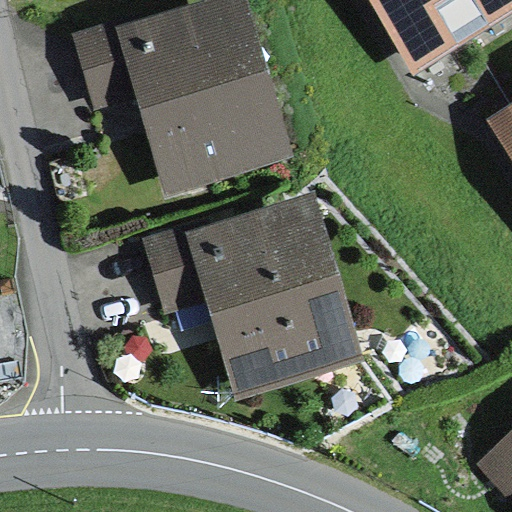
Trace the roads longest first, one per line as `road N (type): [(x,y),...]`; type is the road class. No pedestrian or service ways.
road 1 (residential): [(0,48),(76,456)]
road 2 (tertiary): [(76,456),(164,461),(338,511)]
